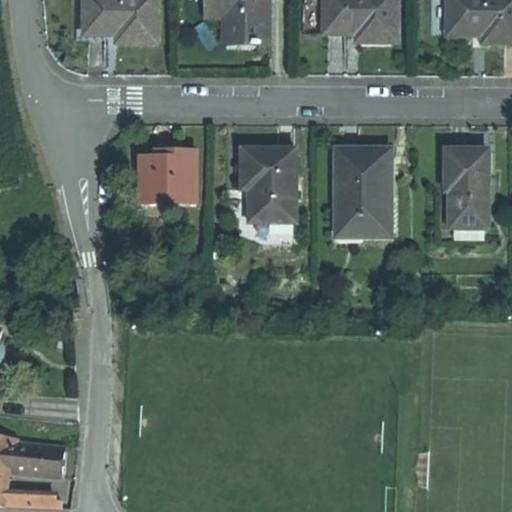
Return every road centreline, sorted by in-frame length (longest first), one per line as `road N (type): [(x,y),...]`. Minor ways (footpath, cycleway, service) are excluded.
road 1 (residential): [(511,101),(94,103)]
road 2 (residential): [(92,511),(100,309)]
road 3 (residential): [(36,98),(89,227)]
road 4 (residential): [(89,227),(94,103)]
